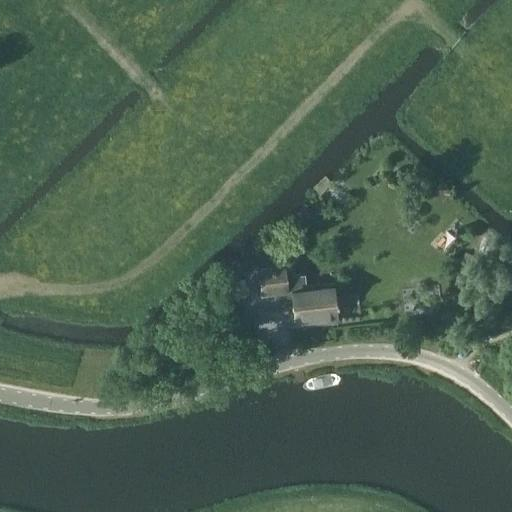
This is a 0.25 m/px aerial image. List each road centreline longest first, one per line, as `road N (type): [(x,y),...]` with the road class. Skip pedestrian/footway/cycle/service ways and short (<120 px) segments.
road 1 (track): [(455,43),(411,9),(395,19),(139,278),(72,290),(0,285)]
road 2 (unclassified): [(511,417),(454,370),(381,351),(331,353),(125,407),(0,395)]
